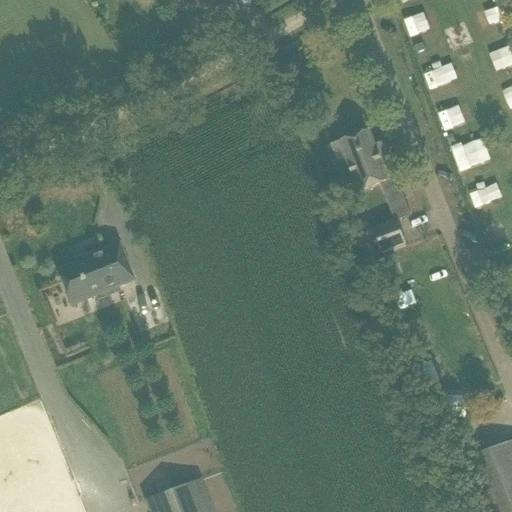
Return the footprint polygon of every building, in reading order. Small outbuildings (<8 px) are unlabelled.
[(434,5),(401,18),(409,38),(441,25),(434,5)] [(511,40),(495,45),(502,69),(511,65),(511,40)] [(446,71),(427,76),(431,91),(450,85),(446,71)] [(460,113),(441,119),(447,138),(466,131),(460,113)] [(331,145),(337,163),(345,160),(358,193),(396,178),(386,153),(378,156),(369,131),(331,145)] [(476,145),(453,153),(462,179),(485,171),(476,145)] [(474,208),(501,199),(495,182),(468,191),(474,208)] [(484,228),(491,241),(507,233),(500,220),(484,228)] [(406,245),(396,221),(372,230),(381,255),(406,245)] [(361,246),(366,258),(375,255),(370,242),(361,246)] [(69,306),(133,281),(118,244),(83,257),(85,261),(56,272),(69,306)] [(380,281),(391,277),(385,258),(373,262),(380,281)] [(474,511),(511,511),(511,442),(456,463),(474,511)] [(148,511),(211,511),(199,480),(145,501),(148,511)]
